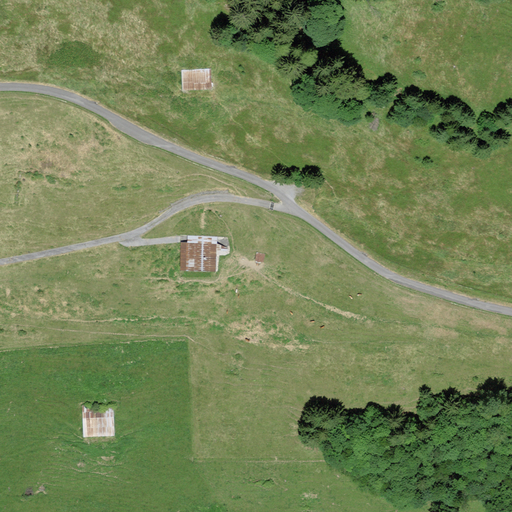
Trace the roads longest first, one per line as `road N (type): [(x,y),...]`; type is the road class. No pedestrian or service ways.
road 1 (unclassified): [(511,312),(445,298),(380,271),(272,188),(79,100),(0,87)]
road 2 (track): [(0,262),(117,239),(200,199),(296,208)]
